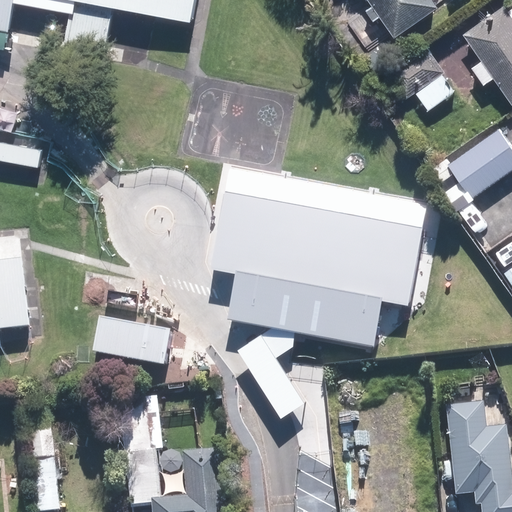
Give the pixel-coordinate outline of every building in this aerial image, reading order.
[(0,0),(0,30),(10,33),(15,0),(59,0),(74,3),(67,42),(105,49),(112,10),(194,25),(198,0),(0,0)] [(369,0),(394,34),(434,6),(429,0),(369,0)] [(462,35),(511,104),(511,103),(511,21),(502,7),(462,35)] [(441,73),(424,49),(388,74),(405,98),(441,73)] [(448,166),(471,197),(511,167),(511,153),(496,131),(448,166)] [(406,305),(421,225),(225,191),(218,232),(187,227),(181,263),(239,273),(232,315),(274,323),(281,282),(339,292),(331,333),(371,340),(378,300),(406,305)] [(19,233),(0,234),(0,334),(29,331),(19,233)] [(151,293),(84,280),(81,298),(147,311),(151,293)] [(170,334),(97,320),(90,355),(163,369),(170,334)] [(482,405),(446,408),(456,496),(474,494),(476,505),(481,505),(482,511),(511,511),(511,494),(511,495),(505,430),(485,432),(482,405)] [(61,511),(50,407),(21,410),(31,511),(61,511)] [(371,456),(335,460),(340,511),(421,511),(420,503),(434,501),(426,418),(394,421),(402,500),(376,503),(371,456)] [(226,511),(222,451),(183,454),(187,499),(153,502),(153,511),(226,511)]
